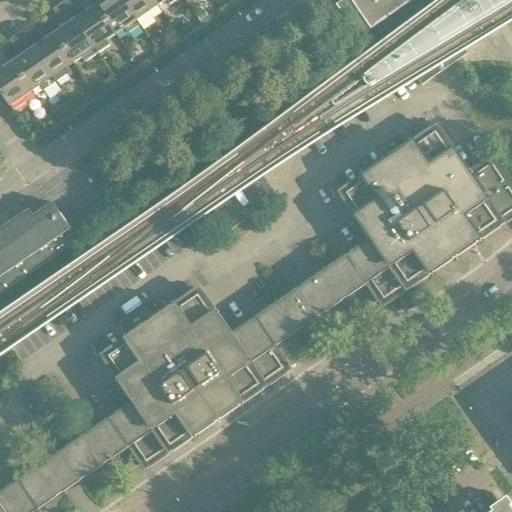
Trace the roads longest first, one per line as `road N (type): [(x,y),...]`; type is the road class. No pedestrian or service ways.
road 1 (unclassified): [(190,511),(511,285)]
road 2 (residential): [(29,169),(278,0)]
